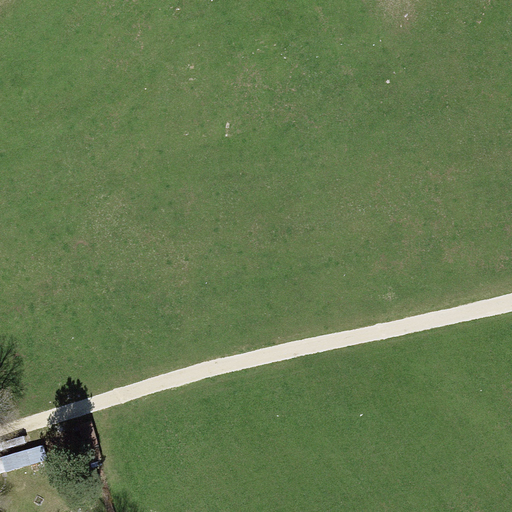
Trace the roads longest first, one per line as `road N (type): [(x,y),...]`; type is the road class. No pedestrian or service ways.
road 1 (track): [(511,299),(183,371),(0,429)]
road 2 (track): [(342,335),(409,370),(511,447)]
